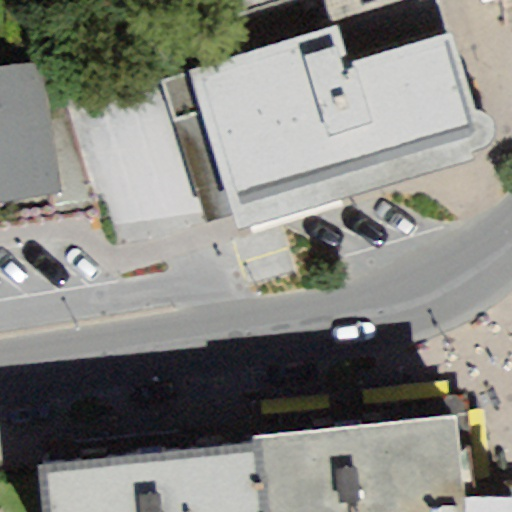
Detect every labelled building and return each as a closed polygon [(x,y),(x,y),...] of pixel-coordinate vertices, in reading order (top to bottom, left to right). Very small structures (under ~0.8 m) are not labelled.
[(231,0),(236,18),(290,0),(231,0)] [(435,0),(423,0),(420,1),(419,0),(323,0),(331,24),(345,19),(358,64),(447,37),(435,0)] [(331,24),(188,63),(235,227),(391,183),(358,64),(345,19),(331,24)] [(447,37),(358,64),(391,183),(475,160),(473,150),(487,146),(500,127),(491,111),(466,102),(447,37)] [(0,220),(96,204),(69,49),(0,60),(0,220)] [(387,511),(388,505),(447,507),(445,419),(237,444),(242,511),(387,511)] [(238,511),(234,449),(21,472),(23,511),(238,511)]
